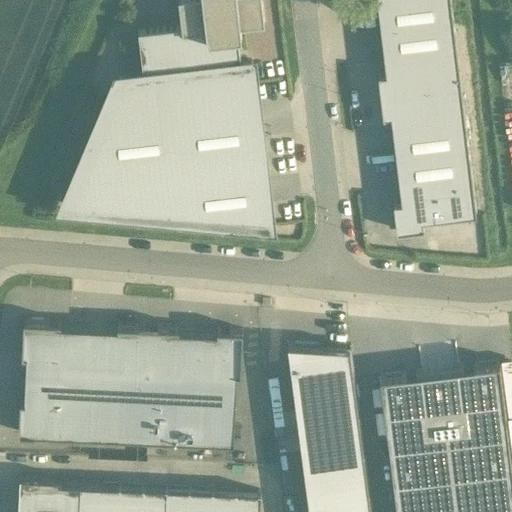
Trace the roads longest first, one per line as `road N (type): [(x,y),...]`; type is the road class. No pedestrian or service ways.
road 1 (unclassified): [(340,281),(0,251)]
road 2 (unclassified): [(303,0),(340,281)]
road 3 (unclassified): [(511,288),(340,281)]
